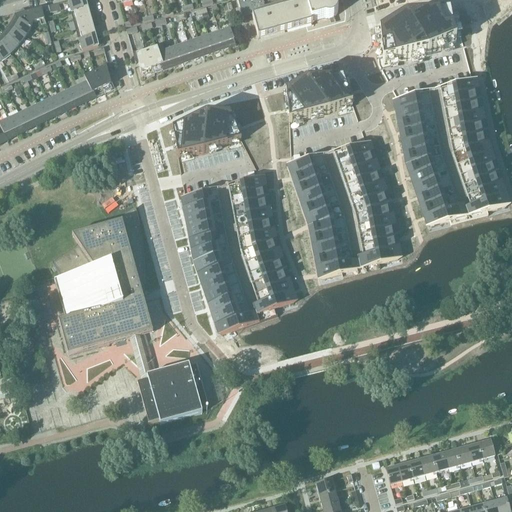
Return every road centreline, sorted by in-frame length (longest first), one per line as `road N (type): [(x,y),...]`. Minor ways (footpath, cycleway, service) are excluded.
road 1 (residential): [(360,24),(460,0),(476,16),(476,63),(511,202)]
road 2 (unclassified): [(242,378),(193,321),(136,117)]
road 3 (unclassified): [(242,378),(511,312)]
road 4 (residential): [(136,117),(345,50)]
road 5 (residential): [(0,185),(136,117)]
road 6 (residential): [(136,117),(105,0)]
